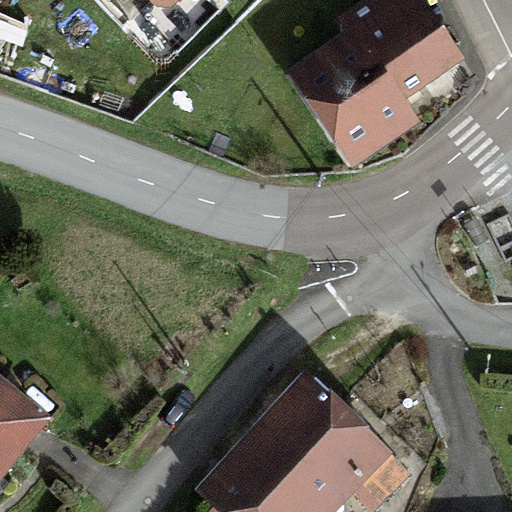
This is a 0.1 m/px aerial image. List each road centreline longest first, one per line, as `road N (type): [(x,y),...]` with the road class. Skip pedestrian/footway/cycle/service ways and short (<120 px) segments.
road 1 (residential): [(122,511),(285,330),(407,257)]
road 2 (tertiary): [(0,126),(237,208),(310,215),(365,206)]
road 3 (tertiary): [(365,206),(444,173),(485,145),(511,110)]
road 4 (residential): [(511,317),(441,299),(407,257)]
